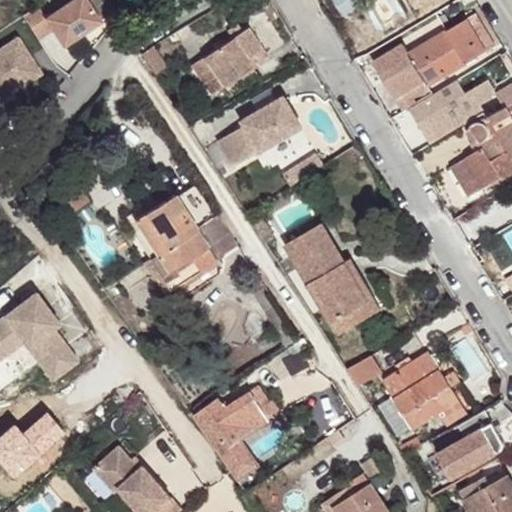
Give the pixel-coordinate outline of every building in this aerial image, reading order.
[(37,7),(24,16),(39,39),(53,30),(64,46),(100,22),(85,0),(74,0),(45,20),(37,7)] [(355,0),(335,0),(346,15),(359,6),(355,0)] [(411,0),(417,9),(431,0),(411,0)] [(403,47),(373,64),(400,111),(422,98),(418,91),(484,52),(466,21),(408,55),(403,47)] [(221,85),(250,68),(245,60),(253,55),(241,33),(184,66),(201,96),(221,85)] [(17,36),(0,46),(0,97),(41,70),(17,36)] [(149,44),(137,51),(142,60),(155,51),(149,44)] [(155,51),(142,60),(150,72),(163,63),(155,51)] [(253,55),(245,60),(250,68),(258,63),(253,55)] [(257,80),(250,68),(221,85),(227,98),(257,80)] [(458,81),(411,109),(429,144),(483,112),(479,105),(492,98),(489,92),(493,90),(488,80),(465,94),(458,81)] [(511,84),(494,95),(502,110),(479,122),(473,123),(469,126),(468,130),(467,135),(470,140),(475,143),(479,144),(481,149),(450,166),(467,196),(483,187),(511,171),(511,170),(511,84)] [(300,128),(281,97),(238,123),(241,128),(216,143),(231,169),(300,128)] [(304,159),(311,170),(321,164),(314,152),(304,159)] [(304,159),(282,173),(289,184),(311,170),(304,159)] [(511,172),(511,171),(483,187),(486,191),(511,175),(511,172)] [(55,186),(73,211),(86,204),(69,177),(55,186)] [(132,231),(138,227),(168,274),(210,247),(199,230),(218,217),(196,183),(176,195),(145,215),(139,206),(124,216),(132,231)] [(70,213),(73,211),(55,186),(54,188),(70,213)] [(168,274),(138,227),(132,231),(128,233),(166,292),(217,260),(215,257),(219,248),(235,239),(220,216),(218,217),(199,230),(210,247),(168,274)] [(273,236),(260,216),(250,223),(265,241),(273,236)] [(352,310),(366,300),(343,261),(320,222),(283,243),(337,334),(358,320),(352,310)] [(366,300),(352,310),(358,320),(379,307),(348,258),(343,261),(366,300)] [(268,289),(258,295),(289,347),(299,341),(268,289)] [(36,293),(0,318),(0,357),(23,341),(52,381),(55,379),(77,363),(53,328),(58,324),(36,293)] [(438,415),(458,402),(449,388),(445,381),(428,354),(385,380),(395,397),(381,406),(401,436),(414,427),(415,429),(438,415)] [(376,371),(367,355),(346,366),(357,383),(376,371)] [(109,397),(77,363),(55,379),(69,395),(56,408),(73,429),(109,397)] [(453,375),(445,381),(449,388),(458,382),(453,375)] [(210,404),(191,415),(236,479),(256,465),(238,439),(242,436),(267,419),(258,406),(267,400),(258,386),(224,409),(218,399),(210,404)] [(267,400),(258,406),(267,419),(279,411),(270,398),(267,400)] [(463,417),(466,415),(458,402),(438,415),(446,427),(463,417)] [(466,415),(463,417),(471,430),(442,445),(456,470),(499,447),(501,441),(483,407),(466,415)] [(66,435),(48,415),(23,436),(15,428),(0,441),(0,460),(17,479),(66,435)] [(471,430),(463,417),(446,427),(436,432),(442,445),(471,430)] [(175,511),(180,508),(144,464),(139,468),(131,457),(119,443),(92,465),(114,490),(118,487),(140,511),(175,511)] [(139,468),(144,464),(135,454),(131,457),(139,468)] [(489,483),(505,475),(501,469),(486,478),(489,483)] [(350,493),(333,505),(337,511),(382,511),(386,510),(368,481),(361,470),(344,483),(345,484),(350,493)] [(462,498),(489,483),(486,478),(483,473),(457,488),(462,498)] [(511,511),(511,488),(505,475),(489,483),(462,498),(464,501),(470,511),(511,511)] [(337,511),(333,505),(350,493),(345,484),(321,501),(328,511),(337,511)]
